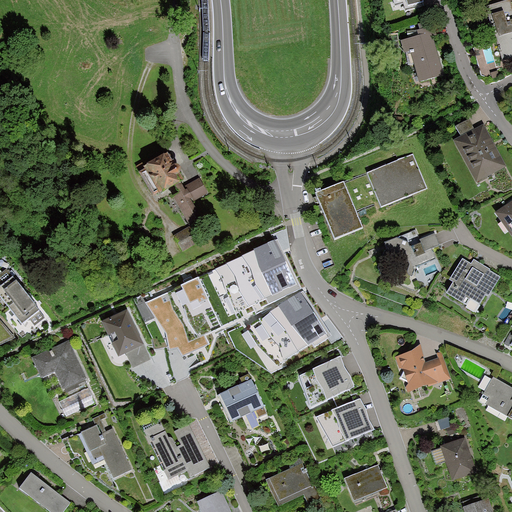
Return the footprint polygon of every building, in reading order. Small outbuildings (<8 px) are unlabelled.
[(392,0),(394,6),(402,4),(404,11),(423,6),(421,0),(392,0)] [(511,12),(508,0),(483,6),(501,59),(511,58),(511,12)] [(435,36),(433,27),(417,31),(419,37),(400,42),(407,69),(415,67),(419,83),(443,76),(432,37),(435,36)] [(456,127),(461,136),(474,129),(470,120),(456,127)] [(484,124),(474,129),(461,136),(453,140),(476,183),(507,167),(484,124)] [(412,153),(365,173),(380,207),(426,187),(412,153)] [(167,156),(144,169),(160,195),(174,186),(179,194),(173,198),(188,224),(200,217),(190,202),(205,193),(197,179),(183,188),(177,178),(180,176),(181,174),(182,170),(180,168),(178,167),(176,167),(173,168),(167,156)] [(365,173),(342,182),(355,212),(373,204),(375,209),(380,207),(365,173)] [(342,182),(314,194),(333,240),(362,228),(355,212),(342,182)] [(511,200),(495,212),(511,236),(511,200)] [(189,227),(172,236),(178,247),(195,237),(189,227)] [(241,318),(302,288),(283,250),(289,248),(286,229),(271,235),(274,242),(212,271),(224,295),(227,293),(236,313),(238,311),(241,318)] [(383,245),(371,250),(385,282),(415,293),(431,274),(442,271),(436,257),(434,258),(430,247),(438,244),(434,233),(419,240),(415,229),(382,243),(383,245)] [(469,264),(461,258),(448,280),(451,282),(445,292),(466,305),(469,299),(478,305),(485,295),(487,296),(499,277),(488,270),(488,269),(472,259),(469,264)] [(33,326),(43,318),(5,270),(0,274),(0,284),(1,286),(0,287),(0,297),(21,324),(28,319),(33,326)] [(198,277),(182,285),(190,303),(198,299),(200,303),(208,299),(198,277)] [(303,291),(248,330),(258,345),(278,365),(313,343),(315,346),(332,336),(322,320),(303,291)] [(177,347),(183,356),(209,345),(205,335),(190,342),(185,326),(173,309),(168,293),(146,304),(166,333),(169,349),(177,347)] [(127,309),(102,321),(119,356),(125,353),(133,368),(151,359),(144,345),(144,344),(141,337),(127,309)] [(0,344),(12,337),(0,322),(0,344)] [(67,343),(33,359),(42,377),(53,372),(61,388),(83,377),(67,343)] [(421,350),(395,359),(407,393),(450,378),(443,356),(425,362),(421,350)] [(340,357),(301,375),(312,407),(347,390),(354,386),(350,376),(345,366),(340,357)] [(242,384),(218,396),(231,423),(265,408),(252,380),(251,381),(248,375),(239,379),(242,384)] [(511,389),(492,378),(479,402),(509,418),(511,411),(511,389)] [(316,417),(333,447),(374,429),(369,419),(366,409),(360,398),(316,417)] [(113,479),(131,471),(111,429),(105,432),(99,420),(106,417),(104,414),(92,420),(95,427),(79,434),(93,465),(104,460),(113,479)] [(208,468),(193,440),(173,450),(159,422),(143,430),(168,480),(184,472),(187,478),(208,468)] [(464,438),(439,447),(452,481),(476,472),(464,438)] [(303,464),(265,481),(278,508),(303,496),(309,508),(320,502),(303,464)] [(378,465),(346,479),(355,501),(388,487),(378,465)] [(29,475),(18,489),(47,511),(61,511),(67,505),(29,475)] [(227,511),(219,494),(198,504),(201,511),(227,511)] [(491,511),(488,500),(463,508),(464,511),(491,511)]
